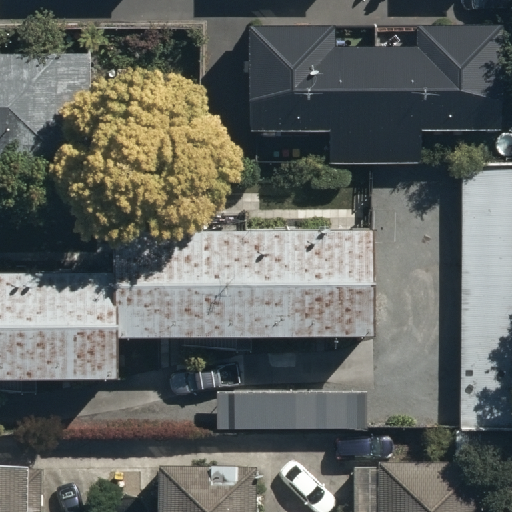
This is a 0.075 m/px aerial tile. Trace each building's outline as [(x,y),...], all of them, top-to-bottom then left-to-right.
[(333,29),(246,28),(250,139),(330,139),(330,179),(416,180),(417,139),(499,140),(500,24),(416,24),(416,51),(333,50),(333,29)] [(72,62),(0,61),(0,166),(72,167),(72,62)] [(511,167),(468,167),(468,420),(511,419),(511,167)] [(112,280),(0,280),(0,384),(116,384),(116,344),(374,343),(374,235),(112,237),(112,280)] [(371,394),(216,394),(216,431),(371,432),(371,394)] [(482,511),(482,486),(386,487),(386,511),(482,511)] [(259,511),(259,488),(158,490),(158,511),(259,511)] [(39,511),(40,491),(0,490),(0,511),(39,511)]
